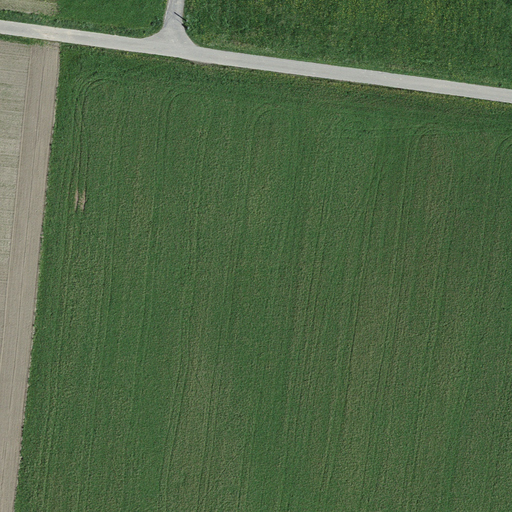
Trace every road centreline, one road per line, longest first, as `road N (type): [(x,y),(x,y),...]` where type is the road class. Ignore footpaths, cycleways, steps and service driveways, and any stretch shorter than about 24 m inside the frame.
road 1 (unclassified): [(171,49),(511,97)]
road 2 (unclassified): [(0,25),(171,49)]
